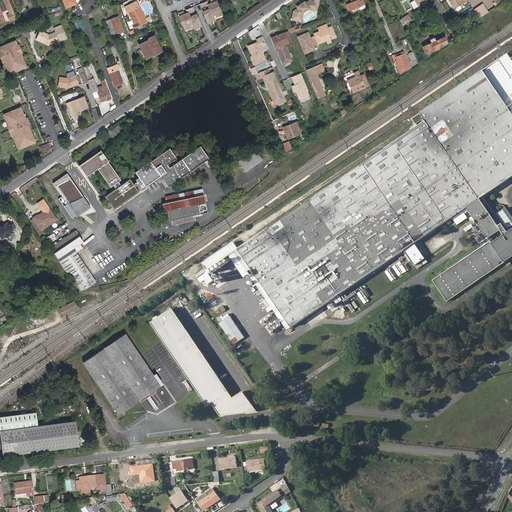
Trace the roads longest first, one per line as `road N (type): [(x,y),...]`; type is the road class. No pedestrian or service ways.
road 1 (residential): [(290,437),(0,470)]
road 2 (tertiary): [(185,66),(0,196)]
road 3 (residential): [(511,458),(290,437)]
road 4 (unknown): [(290,437),(184,306)]
road 5 (unknown): [(128,210),(147,240),(198,222),(209,197),(202,169)]
